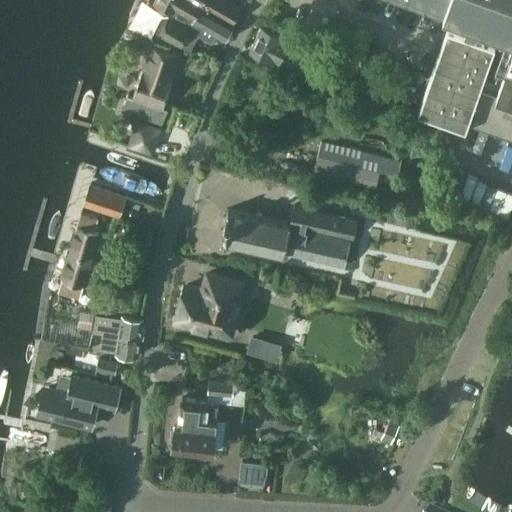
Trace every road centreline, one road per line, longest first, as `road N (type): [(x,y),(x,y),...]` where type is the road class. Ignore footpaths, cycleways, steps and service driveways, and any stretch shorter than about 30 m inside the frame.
road 1 (residential): [(135,503),(153,322),(175,216),(224,78),(263,0)]
road 2 (residential): [(387,511),(405,491),(490,299),(511,289)]
road 3 (residential): [(135,503),(274,511)]
